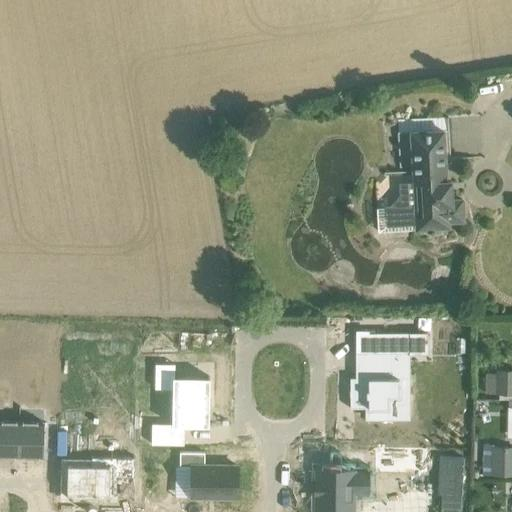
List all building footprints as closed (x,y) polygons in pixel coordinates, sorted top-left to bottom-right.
[(411,119),(398,120),(401,166),(412,166),(413,181),(413,182),(414,205),(404,206),(401,210),(401,220),(405,223),(415,223),(416,229),(421,228),(422,229),(423,230),(424,231),(425,232),(426,232),(427,233),(428,233),(430,233),(431,233),(432,233),(433,233),(435,233),(436,233),(437,232),(438,232),(439,231),(440,231),(441,230),(442,229),(443,228),(444,227),(449,227),(448,221),(464,220),(462,199),(452,200),(452,195),(451,181),(446,181),(445,160),(451,160),(449,129),(448,129),(431,130),(431,118),(411,119)] [(350,377),(350,408),(368,408),(368,415),(368,422),(369,422),(369,419),(369,415),(388,415),(388,403),(408,403),(408,377),(399,377),(399,352),(408,352),(427,352),(427,331),(359,331),(359,352),(374,352),(374,377),(356,377),(350,377)] [(495,396),(511,396),(511,369),(495,369),(495,396)] [(152,423),(152,443),(184,444),(184,425),(209,425),(210,376),(208,376),(208,379),(175,378),(175,375),(173,375),(173,388),(172,423),(152,423)] [(0,420),(0,454),(19,455),(20,421),(0,420)] [(20,421),(19,455),(43,456),(44,421),(20,421)] [(492,444),(483,444),(483,475),(511,475),(511,446),(492,447),(492,444)] [(312,484),(312,493),(315,493),(314,511),(350,511),(351,493),(387,493),(387,474),(424,474),(425,448),(373,448),(372,473),(351,473),(351,471),(315,470),(315,484),(312,484)] [(191,496),(237,497),(237,465),(205,464),(205,451),(180,451),(180,465),(192,465),(191,496)] [(65,462),(65,495),(111,496),(112,477),(134,478),(135,455),(90,455),(90,462),(65,462)]
